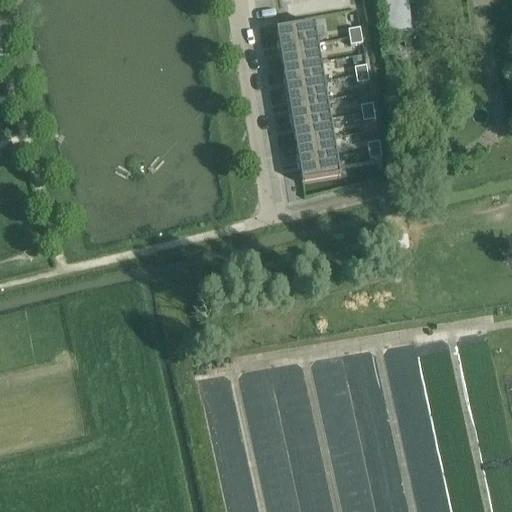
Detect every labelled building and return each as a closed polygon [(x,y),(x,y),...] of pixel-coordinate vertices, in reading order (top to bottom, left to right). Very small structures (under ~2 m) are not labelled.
[(408,0),(384,0),(387,34),(411,31),(408,1),(408,0)] [(314,25),(276,32),(279,51),(318,45),(314,25)] [(359,30),(348,32),(349,40),(361,38),(360,30),(359,30)] [(361,38),(349,40),(350,47),(361,45),(362,45),(361,38)] [(318,45),(279,51),(282,70),(321,64),(318,45)] [(321,64),(282,70),(285,90),(324,83),(321,64)] [(365,68),(354,70),(355,78),(367,75),(366,68),(365,68)] [(367,75),(355,78),(357,86),(368,83),(369,83),(367,75)] [(324,83),(285,90),(289,109),(327,102),(324,83)] [(327,102),(289,109),(292,128),(330,121),(327,102)] [(372,106),(360,108),(362,116),(374,113),(372,106)] [(374,113),(362,116),(363,122),(363,124),(375,122),(375,121),(374,113)] [(330,121),(292,128),(295,147),(334,141),(330,121)] [(334,141),(295,147),(298,166),(337,160),(334,141)] [(378,144),(367,146),(368,154),(380,151),(379,144),(378,144)] [(380,151),(368,154),(369,161),(381,159),(382,159),(380,151)] [(337,160),(298,166),(301,186),(340,179),(337,160)] [(407,235),(386,240),(389,252),(409,249),(407,235)]
